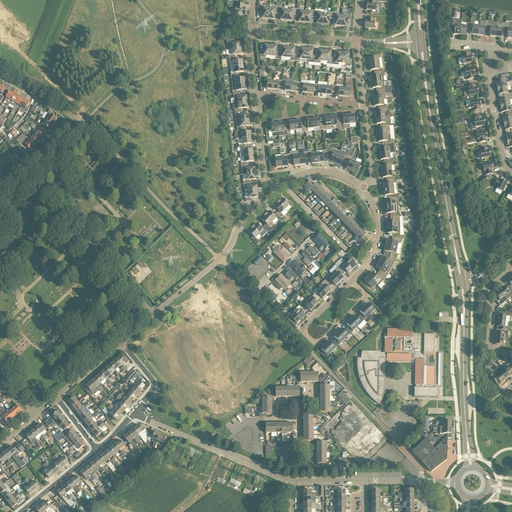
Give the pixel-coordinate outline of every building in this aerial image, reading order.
[(376,7),(377,4),(376,4),(376,1),(368,0),(368,4),(367,4),(366,10),(371,10),(370,13),(380,14),(380,7),(376,7)] [(240,15),(245,16),(245,13),(246,11),(245,11),(245,8),(244,8),(244,5),(236,4),(236,7),(235,16),(239,16),(240,15)] [(262,18),(268,19),(269,9),(266,9),(266,6),(260,6),(260,12),(263,13),(262,18)] [(275,14),(278,14),(278,7),(273,7),(272,9),(269,9),(268,19),(274,20),(275,14)] [(280,20),(286,21),(287,11),(284,11),(284,8),(278,7),(278,14),(281,14),(280,20)] [(293,16),(296,16),(297,9),(291,9),(290,11),(287,11),(286,21),(292,21),(293,16)] [(298,22),(304,23),(305,13),(302,12),(303,10),(297,9),(296,16),(299,16),(298,22)] [(342,14),(342,16),(341,26),(347,27),(347,21),(350,21),(351,15),(352,10),(348,9),(348,14),(342,14)] [(311,17),(314,18),(315,11),(309,10),(309,13),(305,13),(304,23),(310,23),(311,17)] [(321,12),(315,11),(314,18),(317,18),(317,24),(323,24),(323,15),(320,14),(321,12)] [(332,20),(333,13),(327,12),(327,15),(323,15),(323,24),(328,25),(329,19),(332,20)] [(335,26),(341,26),(342,16),(338,16),(339,13),(333,13),(332,20),(335,20),(335,26)] [(374,29),(375,22),(374,22),(374,19),(367,18),(366,21),(365,21),(364,28),(374,29)] [(461,20),(453,19),(452,26),(452,29),(455,29),(454,35),(460,35),(461,26),(461,20)] [(478,36),(479,27),(479,25),(479,22),(470,21),(470,23),(469,29),(472,30),(472,35),(478,36)] [(488,21),(488,24),(487,31),(490,31),(490,37),(495,37),(497,24),(493,23),(491,22),(488,21)] [(469,29),(470,23),(467,23),(467,26),(467,27),(461,26),(460,35),(466,36),(466,29),(469,29)] [(497,23),(497,24),(495,37),(501,38),(502,32),(505,33),(505,30),(506,23),(497,23)] [(487,31),(488,24),(485,24),(485,25),(479,25),(479,27),(478,36),(484,36),(484,31),(487,31)] [(231,44),(231,50),(241,49),(240,43),(234,43),(233,40),(227,41),(227,44),(231,44)] [(266,56),(269,56),(270,46),(264,46),(264,52),(261,51),(260,58),(266,58),(266,56)] [(278,60),(279,53),(276,53),(276,47),(270,46),(269,56),(275,57),(275,59),(278,60)] [(287,58),(288,48),(283,48),(282,53),(279,53),(278,60),(281,60),(282,57),(287,58)] [(288,48),(287,58),(291,58),(290,61),(296,61),(297,55),(294,55),(294,49),(288,48)] [(235,55),(242,54),(241,49),(231,50),(232,55),(229,56),(229,59),(235,58),(235,55)] [(300,59),(306,60),(307,50),(301,49),(300,55),(297,55),(296,61),(299,62),(300,59)] [(314,63),(315,57),(312,56),(313,51),(307,50),(306,60),(309,60),(308,63),(314,63)] [(321,61),(324,62),(325,52),(319,51),(318,57),(315,57),(314,63),(320,64),(321,61)] [(325,52),(324,62),(327,62),(327,64),(333,65),(333,58),(330,58),(331,52),(325,52)] [(333,58),(333,65),(338,66),(339,63),(342,63),(343,54),(337,53),(336,59),(333,58)] [(463,65),(473,63),(471,56),(470,56),(470,53),(462,55),(462,58),(463,65)] [(349,54),(343,54),(342,63),(345,64),(345,66),(351,67),(351,60),(348,60),(349,54)] [(370,65),(379,64),(378,59),(381,58),(381,55),(374,56),(374,59),(369,59),(370,65)] [(243,66),(242,61),(236,61),(235,58),(229,59),(229,62),(233,62),(233,68),(243,66)] [(379,64),(370,65),(370,71),(376,70),(376,74),(383,73),(383,69),(379,70),(379,64)] [(243,66),(233,68),(234,73),(231,74),(231,77),(237,76),(237,73),(244,72),(243,66)] [(474,76),(475,76),(474,69),(464,71),(466,77),(467,80),(474,79),(474,76)] [(384,73),(383,73),(376,74),(376,77),(371,77),(372,83),(384,82),(384,76),(384,73)] [(237,76),(231,77),(231,80),(235,80),(235,85),(245,84),(245,78),(238,79),(237,76)] [(497,89),(507,87),(511,86),(510,82),(511,81),(511,76),(500,79),(501,82),(496,83),(497,89)] [(281,87),(282,81),(279,81),(279,82),(273,82),(272,90),(278,90),(278,87),(281,87)] [(286,82),(282,81),(281,87),(285,88),(284,91),(290,91),(291,83),(285,83),(286,82)] [(317,91),(318,85),(318,82),(316,82),(316,85),(315,84),(314,86),(309,85),(308,93),(314,94),(314,91),(317,91)] [(390,86),(385,87),(384,82),(372,83),(372,89),(378,88),(378,91),(385,91),(391,90),(390,86)] [(299,89),(300,83),(297,83),(297,84),(291,83),(290,91),(296,92),(296,89),(299,89)] [(308,93),(309,85),(303,85),(303,83),(300,83),(299,89),(303,90),(302,93),(308,93)] [(245,84),(235,85),(236,91),(233,92),(233,95),(239,94),(239,91),(246,90),(245,84)] [(321,85),(318,85),(317,91),(321,91),(320,95),(326,95),(327,87),(321,86),(321,85)] [(468,89),(469,96),(470,98),(478,96),(478,94),(479,94),(477,88),(476,88),(476,85),(468,86),(468,89)] [(335,93),(336,87),(332,86),(332,88),(327,87),(326,95),(332,96),(332,93),(335,93)] [(339,87),(336,87),(335,93),(339,93),(338,96),(344,97),(345,89),(339,88),(339,87)] [(507,87),(497,89),(498,95),(503,94),(503,97),(511,95),(511,90),(508,91),(507,87)] [(386,100),(385,91),(378,91),(378,94),(373,95),(374,101),(383,100),(386,100)] [(6,98),(4,101),(7,103),(6,105),(8,106),(9,104),(15,94),(10,92),(6,98)] [(15,94),(9,104),(14,107),(14,106),(20,97),(15,94)] [(234,98),(234,104),(247,102),(247,96),(240,97),(239,94),(233,95),(233,98),(234,98)] [(511,95),(503,97),(504,100),(499,101),(500,107),(510,105),(509,101),(511,100),(511,95)] [(16,107),(18,105),(21,107),(25,100),(20,97),(14,106),(16,107)] [(470,100),(470,102),(472,109),(473,112),(480,110),(480,107),(481,107),(480,100),(477,101),(476,99),(470,100)] [(27,113),(30,107),(28,106),(30,103),(25,100),(21,107),(19,109),(27,113)] [(380,109),(389,108),(387,108),(387,105),(383,105),(383,100),(374,101),(375,107),(380,106),(380,109)] [(234,112),(235,112),(235,113),(241,112),(241,109),(248,108),(247,102),(234,104),(232,105),(233,109),(234,110),(234,112)] [(507,115),(511,113),(511,108),(511,109),(510,105),(500,107),(501,113),(506,112),(507,115)] [(390,117),(389,111),(394,111),(394,108),(389,108),(380,109),(380,112),(375,113),(376,119),(390,117)] [(236,116),(236,122),(249,120),(249,114),(242,115),(241,112),(235,113),(236,116)] [(511,113),(507,115),(507,117),(503,118),(504,124),(511,122),(511,113)] [(48,114),(44,119),(54,125),(57,120),(48,114)] [(344,125),(349,124),(348,115),(342,116),(343,121),(340,122),(341,130),(344,130),(344,125)] [(472,130),(476,130),(475,128),(485,126),(483,119),(482,119),(482,116),(474,118),(474,121),(474,124),(470,124),(472,130)] [(325,118),(325,123),(322,124),(323,130),(326,130),(327,130),(331,130),(332,129),(330,117),(325,118)] [(337,122),(336,117),(330,117),(332,129),(338,128),(338,131),(341,130),(340,122),(337,122)] [(389,126),(391,126),(390,117),(376,119),(377,125),(382,124),(382,127),(389,126)] [(43,127),(44,126),(50,130),(54,125),(44,119),(41,118),(39,120),(42,121),(39,125),(43,127)] [(314,128),(313,119),(307,120),(307,126),(304,126),(305,132),(308,132),(308,129),(314,128)] [(319,124),(318,119),(313,119),(314,128),(319,128),(320,130),(323,130),(322,124),(319,124)] [(249,120),(236,122),(240,121),(240,127),(237,127),(237,131),(243,130),(243,127),(250,126),(249,120)] [(287,134),(290,134),(290,131),(296,130),(295,121),(289,122),(289,128),(286,128),(287,134)] [(304,126),(301,126),(300,121),(295,121),(296,130),(301,130),(302,132),(305,132),(304,126)] [(286,128),(283,128),(283,123),(277,124),(278,133),(284,132),(284,136),(287,135),(287,134),(286,128)] [(27,131),(22,126),(20,129),(24,133),(25,132),(27,135),(29,133),(27,131)] [(389,130),(389,126),(382,127),(382,130),(377,131),(378,137),(390,135),(389,130)] [(37,133),(42,138),(47,134),(41,129),(37,133)] [(30,134),(31,135),(38,142),(42,138),(37,133),(34,130),(30,134)] [(238,134),(238,139),(251,138),(251,132),(244,133),(243,130),(237,131),(238,134)] [(486,132),(485,132),(484,130),(476,132),(476,134),(478,140),(479,143),(486,142),(486,139),(487,138),(486,132)] [(38,142),(31,135),(27,139),(35,146),(38,142)] [(384,142),(384,145),(391,144),(394,144),(393,141),(391,141),(390,135),(378,137),(379,143),(384,142)] [(28,152),(30,150),(35,146),(27,139),(26,137),(19,144),(22,146),(28,152)] [(238,140),(242,139),(242,145),(239,145),(239,148),(245,148),(245,145),(252,144),(251,138),(238,139),(238,140)] [(14,145),(12,143),(10,145),(11,147),(16,152),(23,158),(27,154),(21,148),(22,146),(19,144),(18,142),(14,145)] [(379,149),(380,155),(389,154),(388,148),(391,148),(391,144),(384,145),(385,148),(379,149)] [(253,156),(253,150),(246,151),(245,148),(239,148),(237,149),(238,152),(240,151),(240,157),(253,156)] [(481,159),(491,157),(489,150),(488,151),(488,148),(480,149),(480,152),(481,159)] [(317,154),(318,163),(323,163),(323,157),(326,157),(329,156),(328,150),(325,151),(322,151),(322,154),(317,154)] [(340,152),(334,150),(333,150),(328,150),(329,156),(329,158),(331,159),(330,162),(335,164),(338,156),(340,152)] [(300,165),(299,156),(298,151),(289,152),(290,161),(293,160),(294,166),(300,165)] [(287,161),(290,161),(289,152),(288,152),(287,154),(287,155),(286,155),(287,158),(281,158),(282,167),(288,167),(287,161)] [(311,152),(307,153),(308,159),(311,158),(312,164),(318,163),(317,154),(311,155),(311,152)] [(304,156),(299,156),(300,165),(306,165),(305,159),(308,159),(307,153),(304,153),(304,156)] [(390,159),(389,154),(380,155),(381,160),(386,160),(386,163),(393,162),(393,159),(390,159)] [(344,158),(338,156),(335,164),(341,166),(343,161),(345,162),(348,157),(345,155),(344,158)] [(240,157),(241,163),(241,166),(248,166),(247,163),(254,162),(253,156),(240,157)] [(19,161),(15,157),(10,163),(14,166),(19,161)] [(281,158),(275,159),(275,157),(272,158),(273,164),(276,164),(276,168),(282,167),(281,158)] [(352,171),(355,162),(350,160),(351,158),(348,157),(345,162),(348,164),(346,169),(352,171)] [(361,165),(355,162),(352,171),(357,173),(361,165)] [(394,166),(393,162),(386,163),(387,166),(381,167),(382,172),(391,171),(390,166),(394,166)] [(493,170),(492,163),(482,165),(484,172),(485,176),(493,174),(492,170),(493,170)] [(241,166),(242,175),(246,175),(255,174),(255,168),(248,169),(248,166),(241,166)] [(388,181),(395,180),(395,177),(392,177),(391,171),(382,172),(383,178),(388,178),(388,181)] [(255,174),(246,175),(246,181),(243,181),(243,184),(250,183),(249,180),(256,180),(255,174)] [(486,177),(478,182),(480,186),(488,180),(486,177)] [(384,190),(393,189),(392,184),(396,183),(395,180),(388,181),(389,184),(383,185),(384,190)] [(502,192),(504,193),(508,186),(506,185),(507,183),(501,180),(500,181),(498,180),(494,187),(497,188),(496,189),(502,192)] [(305,187),(308,191),(314,185),(310,181),(305,187)] [(244,187),(245,193),(257,192),(257,186),(250,187),(250,183),(243,184),(244,187)] [(320,187),(316,183),(314,185),(308,191),(309,191),(310,189),(314,193),(320,187)] [(320,187),(314,193),(318,197),(324,191),(320,187)] [(303,197),(301,194),(299,192),(301,191),(299,189),(295,192),(299,196),(301,198),(303,197)] [(390,199),(397,198),(397,197),(402,196),(402,194),(397,195),(394,195),(393,189),(384,190),(385,196),(390,196),(390,199)] [(324,191),(318,197),(322,201),(328,195),(324,191)] [(257,192),(245,193),(248,193),(248,199),(245,199),(245,202),(252,201),(251,198),(258,197),(257,192)] [(328,195),(322,201),(326,205),(331,199),(328,195)] [(398,201),(397,198),(390,199),(391,202),(385,202),(386,208),(398,207),(399,207),(399,202),(398,202),(398,201)] [(285,210),(289,206),(291,208),(294,206),(289,201),(287,203),(282,199),(278,203),(285,210)] [(326,205),(329,209),(336,203),(332,199),(331,199),(326,205)] [(279,211),(276,214),(281,218),(283,220),(285,218),(281,214),(285,210),(278,203),(274,207),(279,211)] [(335,203),(336,203),(329,209),(333,213),(339,207),(335,203)] [(337,217),(343,211),(339,207),(333,213),(337,217)] [(392,218),(399,217),(399,212),(398,207),(386,208),(387,214),(392,213),(392,218)] [(274,216),(269,211),(265,215),(272,222),(276,218),(280,223),(283,220),(281,218),(276,214),(274,216)] [(337,217),(341,221),(347,215),(347,214),(347,215),(343,211),(337,217)] [(272,222),(265,215),(261,219),(266,224),(263,226),(268,231),(269,231),(270,232),(272,230),(273,230),(276,227),(272,222)] [(351,219),(347,215),(341,221),(345,225),(351,219)] [(387,222),(388,228),(400,228),(400,222),(399,217),(392,218),(393,222),(387,222)] [(351,219),(345,225),(349,229),(355,223),(351,219)] [(314,231),(305,221),(300,225),(309,235),(314,231)] [(290,222),(283,229),(295,241),(302,234),(290,222)] [(358,227),(355,223),(349,229),(353,233),(358,227)] [(259,235),(263,231),(266,234),(268,231),(263,226),(261,229),(256,224),(252,228),(259,235)] [(353,233),(357,237),(362,231),(358,227),(353,233)] [(260,242),(256,238),(259,235),(252,228),(248,232),(253,236),(251,239),(253,241),(257,245),(260,242)] [(400,228),(388,228),(388,234),(393,234),(393,238),(394,238),(402,238),(404,239),(404,236),(400,236),(400,228)] [(358,242),(359,242),(364,237),(366,235),(362,231),(357,237),(360,240),(358,242)] [(319,234),(313,241),(323,251),(330,245),(319,234)] [(364,237),(359,242),(362,246),(368,241),(364,237)] [(386,246),(397,248),(398,243),(400,244),(402,238),(394,238),(393,242),(387,240),(386,246)] [(320,251),(312,244),(307,249),(315,256),(320,251)] [(289,257),(279,246),(273,252),(283,263),(289,257)] [(397,248),(386,246),(385,252),(391,253),(390,257),(396,260),(398,254),(395,254),(397,248)] [(271,252),(267,249),(261,255),(268,262),(272,258),(269,255),(271,252)] [(83,252),(80,255),(82,257),(81,259),(84,262),(85,261),(87,263),(91,260),(88,257),(89,257),(86,254),(85,254),(83,252)] [(313,261),(304,252),(298,258),(307,267),(313,261)] [(331,259),(335,263),(340,257),(336,253),(331,259)] [(257,266),(263,260),(259,257),(253,263),(257,266)] [(353,257),(346,264),(344,261),(352,270),(356,266),(354,264),(357,262),(355,260),(353,257)] [(391,269),(396,260),(390,257),(388,261),(382,258),(379,263),(391,269)] [(305,270),(295,260),(289,265),(299,275),(305,270)] [(352,270),(344,261),(337,267),(342,272),(344,274),(346,272),(348,274),(352,270)] [(386,279),(391,269),(379,263),(377,268),(382,271),(380,274),(386,279)] [(298,277),(288,267),(282,273),(292,283),(298,277)] [(342,277),(344,274),(342,272),(337,267),(335,270),(337,272),(333,276),(339,282),(343,278),(342,277)] [(378,286),(386,279),(380,274),(377,277),(373,273),(369,277),(376,285),(378,286)] [(290,285),(280,275),(275,280),(284,290),(290,285)] [(333,276),(331,278),(329,276),(325,280),(329,285),(331,287),(333,285),(335,286),(339,282),(333,276)] [(372,289),(376,285),(369,277),(364,281),(369,286),(366,288),(371,293),(374,290),(372,289)] [(322,283),(325,285),(320,289),(326,295),(330,291),(329,289),(331,287),(329,285),(325,280),(322,283)] [(286,305),(291,300),(273,282),(263,293),(271,301),(281,311),(286,305)] [(504,287),(499,291),(507,300),(511,296),(511,292),(508,287),(505,289),(504,287)] [(314,295),(318,299),(321,297),(322,299),(326,295),(320,289),(314,295)] [(496,297),(494,299),(500,306),(507,300),(499,291),(495,295),(496,297)] [(318,299),(314,295),(308,301),(305,299),(313,307),(318,303),(316,302),(318,299)] [(299,305),(301,308),(305,312),(308,310),(309,311),(313,307),(305,299),(305,300),(304,299),(300,303),(300,304),(299,305)] [(368,304),(364,308),(370,315),(377,308),(372,304),(370,306),(368,304)] [(299,305),(301,308),(295,314),(301,320),(305,316),(303,314),(305,312),(301,308),(299,305)] [(364,308),(360,312),(362,314),(359,317),(364,321),(370,315),(364,308)] [(498,321),(505,322),(506,316),(511,316),(511,313),(503,313),(503,316),(498,315),(498,321)] [(288,320),(292,325),(295,322),(296,324),(301,320),(295,314),(288,320)] [(355,317),(350,321),(357,328),(364,321),(359,317),(357,319),(355,317)] [(350,321),(346,325),(348,327),(346,329),(350,334),(357,328),(350,321)] [(341,330),(337,334),(344,340),(350,334),(346,329),(343,332),(341,330)] [(435,356),(435,353),(434,353),(434,351),(438,351),(439,339),(435,339),(435,337),(435,334),(427,334),(427,332),(417,332),(412,332),(412,329),(387,329),(387,334),(385,334),(384,352),(385,352),(385,353),(380,353),(380,352),(362,351),(362,353),(361,354),(361,356),(361,357),(361,359),(357,358),(357,364),(357,365),(357,367),(357,369),(358,370),(358,372),(358,373),(358,375),(359,376),(360,379),(360,381),(361,382),(361,384),(362,385),(363,387),(364,388),(364,389),(365,391),(366,392),(367,393),(368,394),(369,396),(370,397),(371,398),(372,399),(373,400),(374,401),(376,402),(378,404),(379,403),(380,402),(381,401),(382,401),(382,400),(382,399),(383,398),(384,397),(384,396),(384,395),(385,394),(385,393),(385,392),(385,361),(384,361),(386,361),(386,362),(411,362),(411,360),(415,360),(414,385),(416,385),(416,388),(414,388),(414,397),(438,398),(438,388),(433,388),(433,386),(434,386),(434,371),(435,360),(433,360),(433,356),(435,356)] [(337,334),(333,338),(335,340),(333,342),(337,347),(344,340),(337,334)] [(328,343),(324,347),(330,353),(337,347),(333,342),(330,345),(328,343)] [(324,347),(320,351),(322,353),(319,355),(324,360),(330,353),(324,347)] [(115,360),(120,366),(125,362),(126,361),(128,363),(130,361),(125,356),(122,358),(120,356),(115,360)] [(110,365),(115,370),(117,372),(122,368),(120,366),(115,360),(110,365)] [(511,365),(510,362),(502,368),(505,371),(510,377),(511,374),(511,365)] [(110,374),(115,370),(110,365),(105,369),(110,374)] [(100,373),(110,384),(112,382),(111,381),(114,379),(110,375),(110,374),(105,369),(100,373)] [(135,386),(139,381),(138,376),(138,375),(141,376),(142,375),(139,372),(138,373),(135,370),(134,372),(127,379),(135,386)] [(505,371),(500,374),(505,380),(510,377),(505,371)] [(108,386),(110,384),(100,373),(96,378),(103,385),(105,383),(108,386)] [(493,374),(490,376),(496,384),(499,382),(500,384),(505,380),(500,374),(496,378),(493,374)] [(103,385),(96,378),(91,382),(99,391),(100,392),(102,391),(100,388),(103,385)] [(141,391),(135,386),(127,379),(128,380),(127,379),(125,381),(126,382),(131,387),(129,389),(126,387),(129,389),(131,391),(137,396),(141,391)] [(139,381),(135,386),(141,391),(145,386),(139,381)] [(88,388),(85,390),(91,397),(94,395),(99,391),(91,382),(86,386),(88,388)] [(137,396),(131,391),(127,396),(133,401),(137,396)] [(129,406),(133,401),(127,396),(122,392),(120,395),(120,394),(118,396),(121,399),(123,401),(129,406)] [(74,397),(68,402),(72,407),(78,402),(74,397)] [(87,403),(84,405),(82,403),(85,400),(84,398),(80,401),(78,402),(72,407),(76,412),(88,403),(87,403)] [(129,406),(123,401),(119,406),(124,411),(129,406)] [(4,406),(7,409),(9,412),(14,418),(18,414),(11,406),(8,402),(6,404),(4,406)] [(17,405),(15,403),(11,406),(18,414),(22,411),(17,405)] [(76,412),(80,417),(88,411),(89,410),(87,408),(89,406),(88,403),(76,412)] [(124,411),(119,406),(116,409),(111,404),(109,406),(113,409),(114,411),(120,416),(124,411)] [(259,417),(263,417),(267,417),(267,414),(272,414),(272,408),(262,408),(262,413),(259,413),(259,417)] [(1,409),(0,409),(0,411),(1,413),(0,413),(0,418),(1,419),(2,418),(7,424),(10,420),(4,412),(3,411),(1,409)] [(10,420),(14,418),(9,412),(8,413),(5,411),(4,412),(10,420)] [(51,425),(62,416),(58,411),(52,416),(54,418),(51,420),(52,421),(49,423),(47,420),(44,422),(48,427),(51,425)] [(84,422),(92,416),(88,411),(80,417),(84,422)] [(120,416),(114,411),(110,416),(116,421),(120,416)] [(97,416),(96,414),(92,416),(84,422),(88,427),(94,423),(92,420),(97,416)] [(60,426),(66,422),(62,416),(51,425),(52,426),(52,427),(55,425),(56,425),(58,424),(60,426)] [(70,426),(66,422),(60,426),(64,431),(70,426)] [(98,428),(94,423),(88,427),(92,432),(98,428)] [(36,428),(40,434),(46,430),(41,424),(36,428)] [(139,435),(138,435),(140,437),(145,444),(147,441),(149,434),(145,429),(143,431),(139,425),(134,429),(139,435)] [(31,432),(35,438),(40,434),(36,428),(31,432)] [(102,433),(98,428),(92,432),(96,437),(102,433)] [(433,432),(435,432),(435,435),(439,435),(435,439),(431,434),(427,438),(431,443),(430,444),(435,450),(446,439),(447,439),(451,439),(451,428),(435,428),(433,428),(433,430),(433,432)] [(139,435),(134,429),(129,433),(135,441),(138,445),(139,446),(141,444),(137,440),(140,437),(138,435),(139,435)] [(58,443),(65,438),(68,442),(76,435),(73,430),(67,435),(65,437),(63,435),(56,440),(58,443)] [(30,442),(35,438),(31,432),(26,436),(30,442)] [(157,444),(161,434),(155,432),(152,439),(151,442),(154,443),(153,446),(155,447),(157,444)] [(135,441),(129,433),(124,437),(129,443),(131,441),(136,447),(138,445),(135,441)] [(422,442),(428,436),(426,433),(420,438),(421,439),(420,440),(422,442)] [(161,434),(157,444),(159,445),(163,446),(164,444),(167,437),(161,434)] [(68,442),(71,440),(75,445),(80,440),(76,435),(68,442)] [(435,450),(430,444),(431,443),(427,438),(422,442),(412,452),(431,473),(447,460),(447,439),(446,439),(435,450)] [(43,448),(39,443),(37,440),(34,442),(37,445),(38,446),(37,447),(40,450),(43,448)] [(80,440),(75,445),(79,450),(84,446),(80,440)] [(121,452),(124,455),(126,454),(122,449),(125,446),(120,440),(115,444),(120,450),(121,452)] [(21,453),(25,450),(20,444),(16,446),(21,453)] [(110,448),(115,454),(120,450),(115,444),(110,448)] [(21,468),(29,462),(25,458),(20,462),(16,456),(19,455),(17,452),(12,446),(7,450),(12,456),(18,465),(19,465),(21,468)] [(110,458),(115,454),(110,448),(105,452),(110,458)] [(14,463),(10,458),(12,456),(7,450),(2,454),(7,460),(8,462),(11,465),(14,463)] [(113,472),(116,470),(118,468),(111,460),(110,458),(105,452),(100,457),(105,463),(107,465),(113,472)] [(149,458),(144,452),(142,454),(142,453),(137,457),(142,463),(149,458)] [(342,453),(342,458),(341,458),(342,464),(345,464),(345,458),(348,458),(351,458),(346,452),(342,453)] [(133,460),(137,465),(140,463),(132,453),(130,455),(134,460),(133,460)] [(64,457),(59,461),(64,467),(69,463),(64,457)] [(95,461),(100,467),(105,463),(100,457),(95,461)] [(326,458),(317,458),(317,464),(322,464),(322,467),(330,467),(330,463),(327,463),(326,458)] [(111,460),(118,468),(120,466),(114,459),(111,460)] [(54,465),(59,471),(64,467),(59,461),(54,465)] [(101,469),(100,467),(95,461),(90,465),(95,471),(97,473),(99,471),(102,474),(104,472),(101,469)] [(49,465),(47,462),(45,464),(47,467),(49,469),(53,475),(59,471),(54,465),(52,463),(49,465)] [(90,465),(85,469),(97,483),(99,481),(94,475),(92,473),(95,471),(90,465)] [(101,469),(104,472),(107,476),(110,474),(106,470),(104,467),(101,469)] [(49,479),(53,475),(49,469),(44,473),(49,479)] [(90,479),(92,482),(95,485),(97,483),(85,469),(80,473),(85,479),(86,478),(87,481),(90,479)] [(71,480),(76,486),(81,482),(76,476),(71,480)] [(71,490),(74,488),(78,493),(80,491),(78,488),(76,486),(71,480),(66,484),(71,490)] [(34,481),(29,485),(34,491),(39,487),(34,481)] [(22,491),(25,489),(29,495),(34,491),(29,485),(28,483),(26,485),(21,489),(22,491)] [(70,499),(73,498),(73,497),(70,494),(73,492),(71,490),(66,484),(61,488),(70,499)] [(15,491),(17,489),(19,492),(14,495),(16,497),(19,495),(23,492),(22,491),(21,489),(20,487),(17,485),(13,488),(15,491)] [(323,487),(319,487),(317,487),(317,494),(315,494),(315,493),(311,493),(311,490),(303,490),(303,497),(319,497),(323,497),(323,487)] [(61,498),(63,500),(66,498),(68,501),(66,503),(70,507),(74,504),(70,499),(61,488),(56,492),(61,498)] [(4,498),(8,503),(14,499),(10,494),(4,498)] [(12,509),(18,504),(21,501),(19,498),(21,497),(19,495),(16,497),(14,499),(8,503),(12,509)] [(40,505),(45,511),(50,511),(52,509),(50,507),(45,501),(40,505)]
